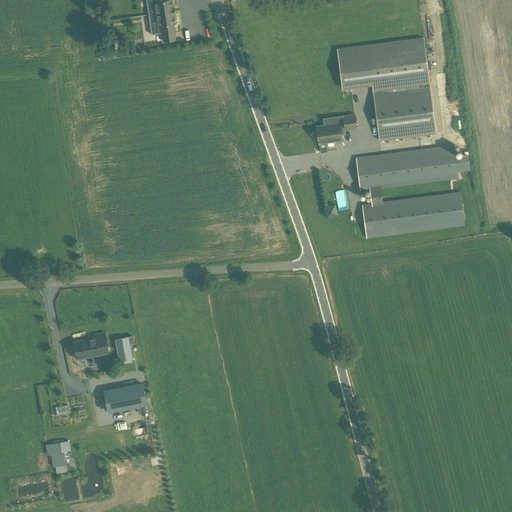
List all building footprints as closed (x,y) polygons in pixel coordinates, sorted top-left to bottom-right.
[(172,0),(146,0),(148,14),(175,10),(175,7),(174,7),(172,0)] [(176,14),(175,10),(148,14),(152,34),(162,33),(163,41),(176,39),(173,23),(176,23),(175,14),(176,14)] [(424,37),(338,48),(342,86),(372,83),(379,140),(436,133),(424,37)] [(343,122),(316,126),(318,143),(344,139),(342,130),(358,127),(355,113),(342,115),(343,122)] [(454,145),(356,157),(360,191),(369,190),(371,203),(362,204),(366,237),(464,225),(459,191),(382,201),(380,188),(459,178),(454,145)] [(337,215),(334,204),(324,207),(326,217),(337,215)] [(95,337),(73,342),(76,359),(108,353),(105,333),(95,335),(95,337)] [(119,359),(131,356),(129,342),(134,341),(133,336),(116,339),(119,359)] [(144,406),(140,386),(101,394),(105,413),(144,406)] [(69,450),(67,441),(46,445),(48,454),(69,450)] [(82,511),(88,511),(89,511),(86,500),(79,502),(82,511)]
